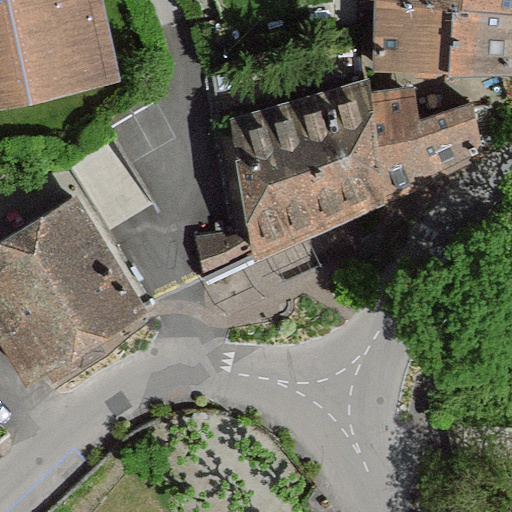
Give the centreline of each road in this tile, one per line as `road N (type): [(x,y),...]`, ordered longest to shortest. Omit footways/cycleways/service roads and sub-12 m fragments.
road 1 (residential): [(196,364),(159,231),(200,137),(163,0)]
road 2 (residential): [(337,392),(385,337),(465,205),(511,179)]
road 3 (residential): [(0,491),(103,402),(196,364)]
road 4 (residential): [(196,364),(337,392)]
road 5 (residential): [(337,392),(382,511)]
